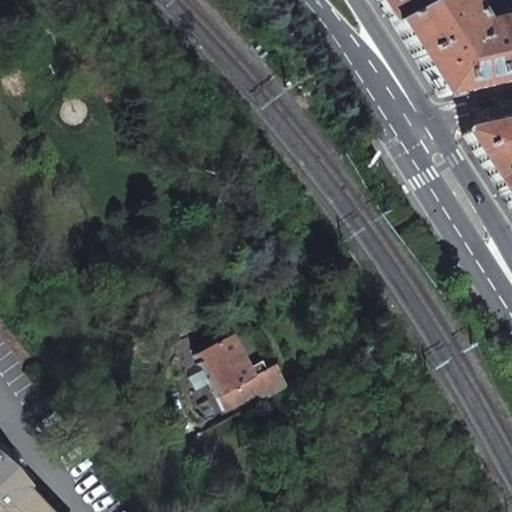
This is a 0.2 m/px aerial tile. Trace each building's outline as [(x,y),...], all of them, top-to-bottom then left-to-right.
[(375,0),(377,2),(390,25),(433,0),(375,0)] [(433,0),(390,25),(414,63),(436,98),(500,84),(511,81),(511,19),(494,24),(495,30),(478,33),(474,27),(457,0),(433,0)] [(457,0),(474,27),(511,3),(511,2),(510,0),(457,0)] [(511,3),(474,27),(478,33),(495,30),(494,24),(511,19),(511,3)] [(461,135),(461,137),(494,188),(511,216),(511,121),(464,133),(461,135)] [(259,401),(280,389),(268,368),(261,371),(257,364),(243,371),(225,338),(192,355),(224,411),(256,394),(259,401)] [(204,422),(216,416),(206,406),(193,374),(182,379),(192,411),(204,422)] [(0,441),(0,471),(20,492),(38,477),(2,440),(0,441)] [(34,511),(18,494),(20,492),(0,471),(0,511),(34,511)]
